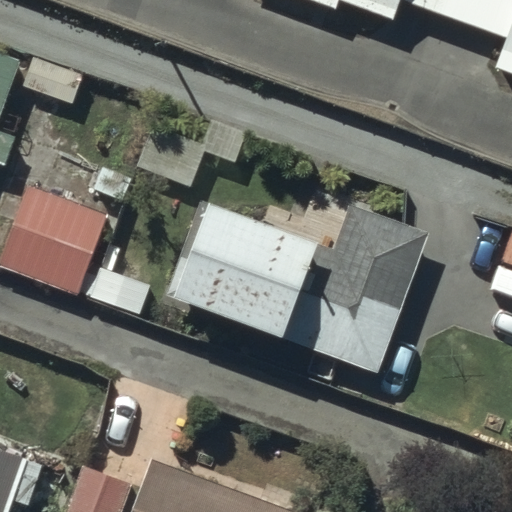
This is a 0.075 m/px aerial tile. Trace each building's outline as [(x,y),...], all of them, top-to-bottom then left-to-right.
[(511,0),(309,0),(337,10),(340,2),(391,22),(399,0),(405,0),(508,38),(497,69),(511,74),(511,0)] [(0,114),(20,61),(0,53),(0,164),(5,166),(15,139),(0,132),(0,114)] [(83,77),(35,59),(25,85),(73,103),(83,77)] [(244,133),(213,120),(202,147),(233,160),(244,133)] [(200,143),(155,126),(140,166),(190,185),(204,151),(198,149),(200,143)] [(131,178),(103,167),(95,189),(123,200),(131,178)] [(108,215),(29,186),(0,265),(79,294),(108,215)] [(427,235),(353,207),(336,251),(212,205),(177,298),(375,373),(427,235)] [(509,231),(493,225),(490,234),(505,240),(509,231)] [(150,286),(103,268),(92,296),(139,314),(150,286)] [(511,305),(491,297),(480,326),(511,338),(511,305)] [(26,511),(43,466),(0,450),(0,511),(26,511)] [(294,511),(153,460),(134,511),(294,511)] [(120,511),(130,484),(81,467),(64,511),(120,511)]
